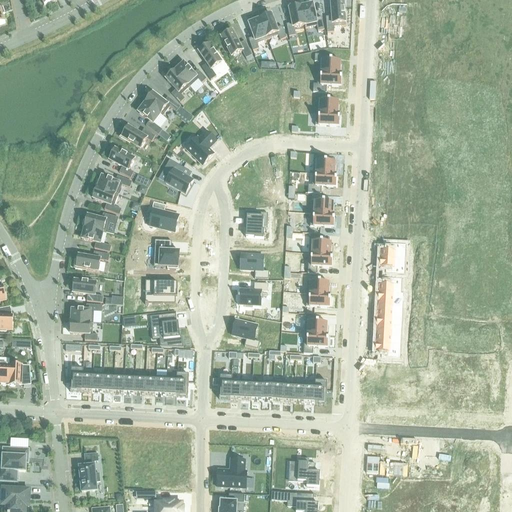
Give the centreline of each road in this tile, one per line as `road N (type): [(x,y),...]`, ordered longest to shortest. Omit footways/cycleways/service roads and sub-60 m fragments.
road 1 (residential): [(43,309),(71,192),(121,97),(186,32),(258,0)]
road 2 (residential): [(362,147),(345,429)]
road 3 (residential): [(213,181),(199,208),(193,261),(193,312),(204,345)]
road 4 (residential): [(204,345),(222,285),(225,226),(213,181)]
road 5 (residential): [(510,436),(345,429)]
road 6 (residential): [(362,147),(279,143),(234,160),(213,181)]
road 7 (residential): [(362,147),(511,151)]
road 8 (residential): [(370,0),(362,147)]
road 9 (residential): [(54,414),(200,421)]
road 10 (residential): [(200,421),(345,429)]
